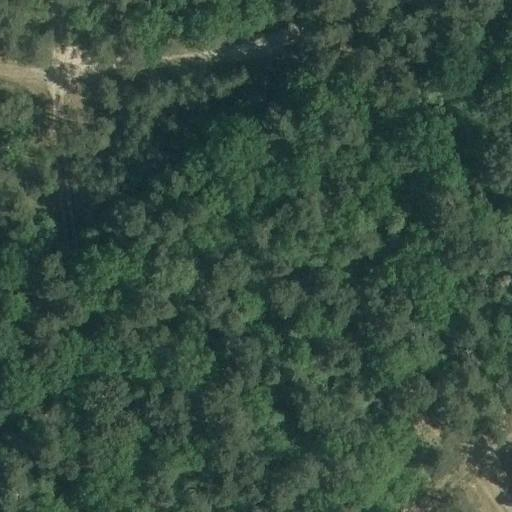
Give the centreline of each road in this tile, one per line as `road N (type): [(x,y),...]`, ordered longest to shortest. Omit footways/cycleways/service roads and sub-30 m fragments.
road 1 (track): [(504,511),(470,459),(387,383),(367,346),(333,140),(347,15)]
road 2 (track): [(161,511),(73,274),(58,75)]
road 3 (track): [(366,0),(289,39),(204,60),(39,79),(0,74)]
road 4 (track): [(511,424),(470,459),(429,511)]
